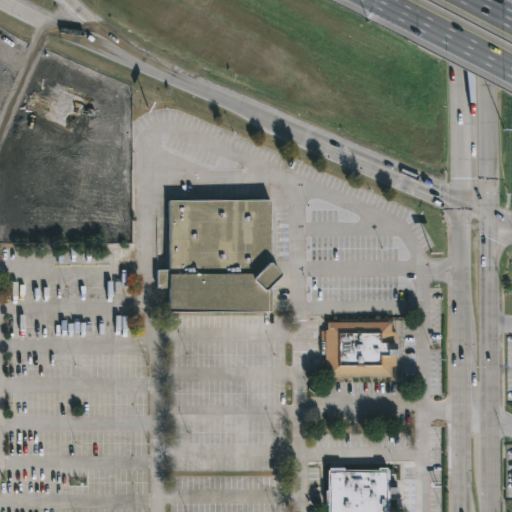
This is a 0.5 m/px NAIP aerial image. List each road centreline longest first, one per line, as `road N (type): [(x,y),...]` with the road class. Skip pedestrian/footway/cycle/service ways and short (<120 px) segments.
road 1 (secondary): [(489,409),(488,38)]
road 2 (secondary): [(45,23),(294,133)]
road 3 (secondary): [(294,133),(487,213)]
road 4 (secondary): [(457,201),(457,327)]
